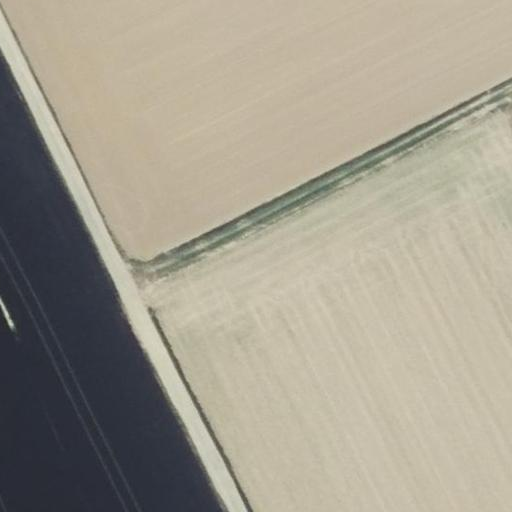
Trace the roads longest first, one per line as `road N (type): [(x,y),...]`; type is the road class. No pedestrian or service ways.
road 1 (track): [(235,511),(0,33)]
road 2 (track): [(127,290),(511,93)]
